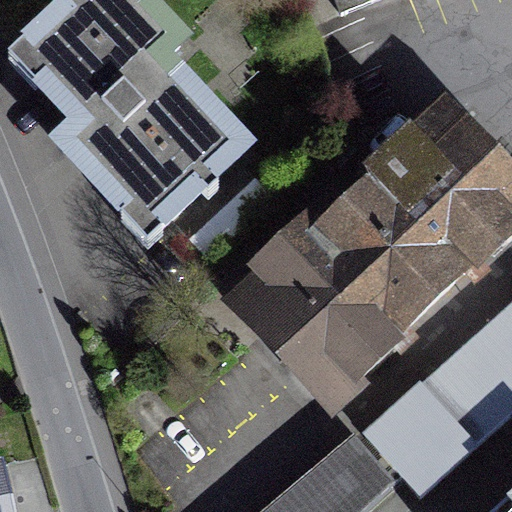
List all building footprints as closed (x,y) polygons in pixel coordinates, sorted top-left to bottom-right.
[(152,247),(257,147),(176,60),(195,41),(156,0),(68,0),(7,56),(71,123),(54,139),(152,247)] [(332,0),(338,16),(378,0),(332,0)] [(222,302),(332,423),(511,254),(511,164),(445,94),(311,219),(306,216),(249,268),(253,273),(222,302)] [(511,418),(511,304),(365,437),(420,500),(511,418)] [(362,511),(394,485),(353,437),(264,511),(362,511)] [(0,511),(18,511),(6,461),(0,461),(0,511)] [(511,511),(511,497),(495,511),(511,511)]
